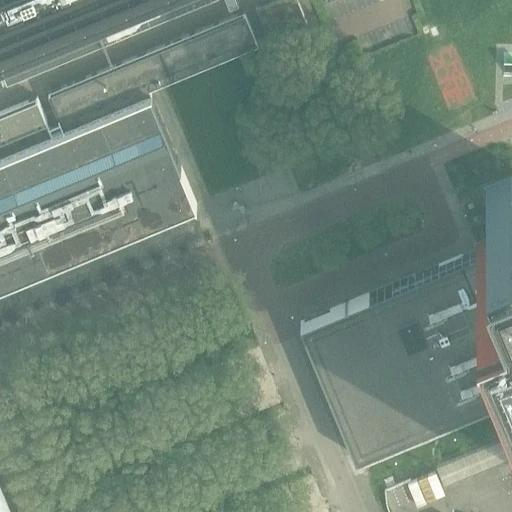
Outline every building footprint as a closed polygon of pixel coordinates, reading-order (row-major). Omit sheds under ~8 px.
[(0,0),(0,67),(1,69),(7,84),(8,84),(8,83),(65,60),(72,57),(137,30),(209,0),(228,0),(230,4),(238,0),(0,0)] [(298,0),(272,0),(257,6),(256,7),(270,39),(308,23),(298,0)] [(0,285),(26,274),(25,274),(124,233),(127,231),(143,225),(146,224),(195,204),(196,204),(197,204),(151,93),(152,93),(150,88),(163,83),(259,43),(245,11),(244,11),(243,12),(244,12),(51,92),(50,91),(49,92),(62,124),(51,128),(38,97),(36,97),(36,98),(2,112),(0,112),(0,285)] [(511,178),(485,189),(504,234),(476,246),(477,249),(425,270),(421,272),(300,322),(356,456),(447,419),(447,418),(511,391),(511,178)] [(0,511),(17,511),(17,510),(14,511),(6,491),(9,490),(8,488),(5,489),(1,478),(0,476),(0,511)]
